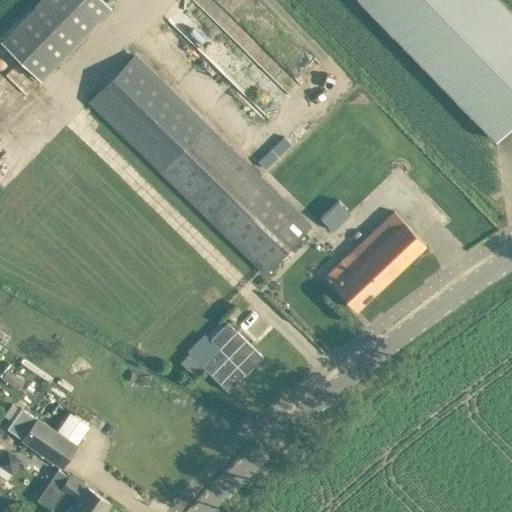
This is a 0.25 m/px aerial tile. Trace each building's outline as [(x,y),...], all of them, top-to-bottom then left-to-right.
[(111,7),(103,0),(38,0),(0,40),(41,79),(111,7)] [(511,13),(499,0),(360,0),(495,139),(511,122),(511,13)] [(134,54),(90,100),(265,271),(309,225),(134,54)] [(246,91),(253,105),(279,92),(272,78),(246,91)] [(338,200),(321,216),(333,229),(350,213),(338,200)] [(325,275),(356,309),(425,244),(394,211),(325,275)] [(184,264),(170,280),(183,292),(197,277),(184,264)] [(261,356),(227,322),(211,339),(219,347),(202,363),(228,389),(261,356)] [(21,438),(21,439),(60,466),(75,444),(21,407),(7,428),(21,438)] [(0,471),(9,476),(18,457),(4,451),(0,459),(0,471)] [(59,488),(47,506),(55,511),(102,511),(109,501),(93,490),(69,474),(68,476),(60,488),(59,488)]
